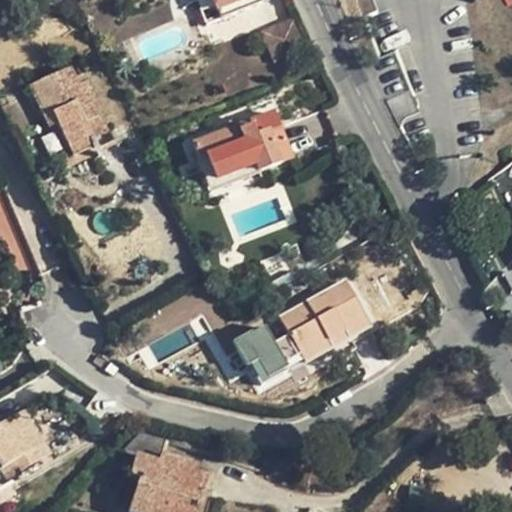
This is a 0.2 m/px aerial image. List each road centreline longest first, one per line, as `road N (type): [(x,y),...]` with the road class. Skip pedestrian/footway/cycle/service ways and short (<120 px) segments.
road 1 (unknown): [(476,322),(342,426),(250,448),(181,438),(73,381),(41,325)]
road 2 (residential): [(314,0),(476,322),(511,374)]
